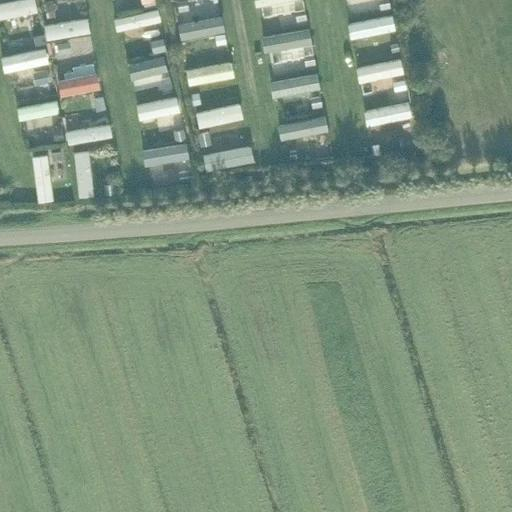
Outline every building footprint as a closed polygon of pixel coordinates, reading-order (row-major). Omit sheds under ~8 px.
[(0,0),(0,13),(25,8),(23,0),(0,0)] [(187,0),(177,2),(179,12),(188,10),(187,0)] [(388,0),(378,0),(380,10),(390,8),(388,0)] [(43,3),(45,19),(53,18),(50,2),(43,3)] [(149,19),(147,5),(126,9),(125,3),(103,7),(106,27),(149,19)] [(304,10),(294,12),(296,22),(306,20),(304,10)] [(266,38),(277,37),(274,15),(264,16),(266,38)] [(33,37),(35,46),(45,44),(43,34),(33,37)] [(224,35),(215,36),(216,45),(225,44),(224,35)] [(152,53),(166,50),(163,37),(149,40),(152,53)] [(66,43),(56,45),(59,55),(68,53),(66,43)] [(398,44),(390,46),(392,53),(399,51),(398,44)] [(0,66),(36,62),(34,46),(0,50),(0,66)] [(120,77),(156,67),(151,51),(116,61),(120,77)] [(313,55),(303,56),(305,66),(315,65),(313,55)] [(38,84),(49,82),(47,70),(35,73),(38,84)] [(169,77),(161,80),(164,90),(172,88),(169,77)] [(404,81),(392,83),(394,92),(406,89),(404,81)] [(198,94),(191,95),(193,106),(200,105),(198,94)] [(130,101),(132,114),(162,109),(159,96),(130,101)] [(87,108),(85,97),(74,99),(77,111),(87,108)] [(103,97),(94,98),(97,111),(105,110),(103,97)] [(320,97),(310,98),(312,109),(322,108),(320,97)] [(46,98),(5,102),(6,116),(48,112),(46,98)] [(61,127),(53,128),(55,142),(63,141),(61,127)] [(183,130),(173,132),(175,142),(185,140),(183,130)] [(208,132),(198,134),(201,147),(211,145),(208,132)] [(268,158),(277,155),(272,134),(263,136),(268,158)] [(143,161),(161,160),(161,177),(169,177),(168,144),(142,146),(143,161)] [(379,145),(372,146),(374,155),(381,154),(379,145)] [(78,146),(61,149),(68,194),(85,191),(78,146)] [(19,152),(21,198),(39,197),(36,151),(19,152)] [(60,159),(60,151),(51,152),(51,160),(60,159)] [(188,171),(179,173),(180,183),(190,181),(188,171)] [(115,184),(105,185),(106,195),(115,194),(115,184)]
